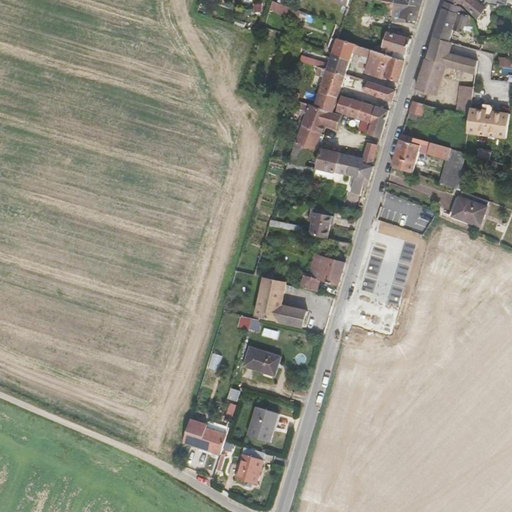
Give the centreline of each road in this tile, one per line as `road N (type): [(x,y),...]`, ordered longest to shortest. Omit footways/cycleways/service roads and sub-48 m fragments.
road 1 (residential): [(279,511),(432,0)]
road 2 (track): [(0,399),(166,471)]
